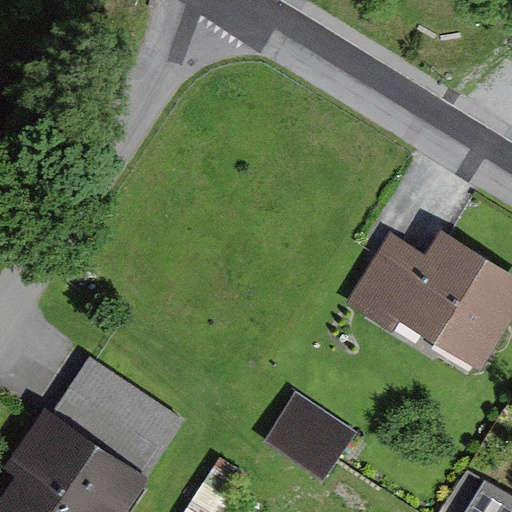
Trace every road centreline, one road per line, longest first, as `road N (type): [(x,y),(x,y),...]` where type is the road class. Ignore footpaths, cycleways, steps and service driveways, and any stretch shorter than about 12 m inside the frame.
road 1 (residential): [(224,0),(0,338)]
road 2 (residential): [(511,162),(238,0)]
